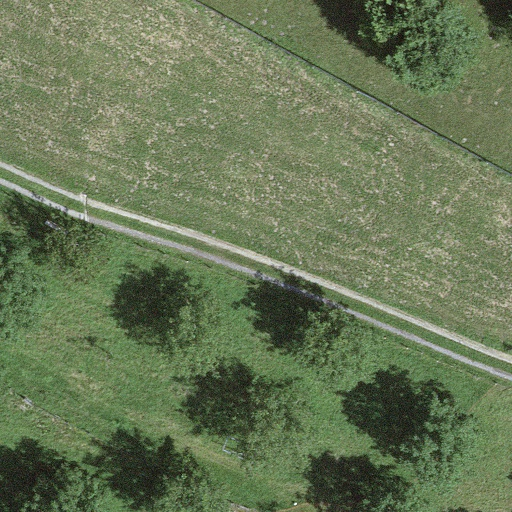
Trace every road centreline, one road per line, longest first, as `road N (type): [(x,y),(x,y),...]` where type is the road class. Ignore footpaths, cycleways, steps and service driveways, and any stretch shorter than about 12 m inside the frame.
road 1 (track): [(0,171),(511,363)]
road 2 (track): [(314,511),(73,395),(0,349)]
